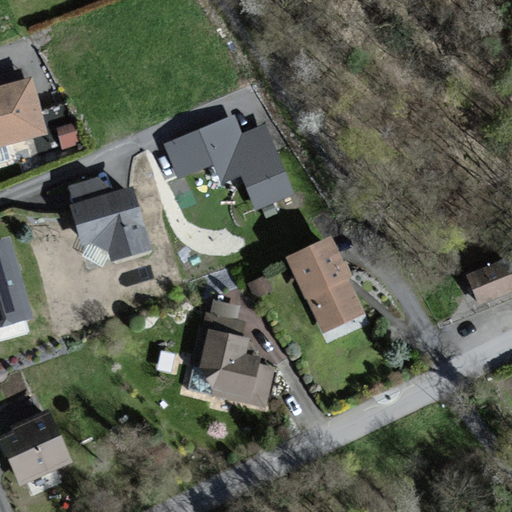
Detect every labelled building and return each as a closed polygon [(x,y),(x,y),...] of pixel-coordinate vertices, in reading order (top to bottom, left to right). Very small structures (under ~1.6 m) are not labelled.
[(0,147),(44,136),(30,81),(0,88),(0,147)] [(288,194),(260,129),(238,138),(230,118),(164,146),(177,176),(209,162),(218,182),(237,174),(252,209),(288,194)] [(101,194),(96,179),(67,187),(73,205),(67,206),(80,249),(106,242),(112,262),(149,251),(130,186),(101,194)] [(10,237),(0,239),(0,325),(32,317),(10,237)] [(364,314),(328,238),(283,259),(319,336),(364,314)] [(511,282),(503,262),(465,278),(477,305),(511,290),(511,282)] [(243,326),(208,316),(187,388),(263,411),(275,369),(245,360),(250,342),(239,339),(243,326)] [(69,464),(46,413),(11,429),(12,431),(0,436),(0,444),(19,487),(69,464)]
